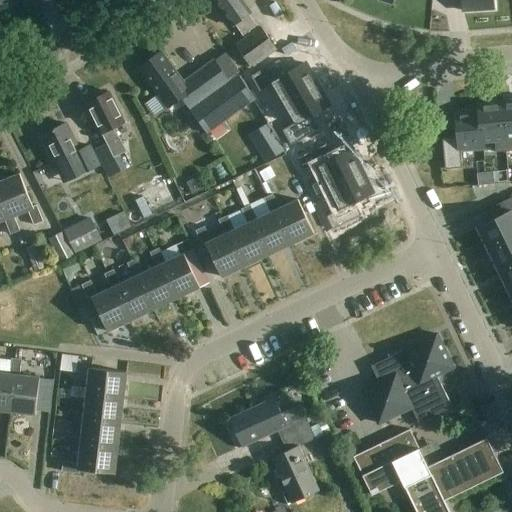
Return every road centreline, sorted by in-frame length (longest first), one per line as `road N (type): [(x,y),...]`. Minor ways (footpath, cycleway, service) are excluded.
road 1 (residential): [(164,511),(176,391),(187,366),(432,246)]
road 2 (residential): [(432,246),(359,96)]
road 3 (residential): [(359,96),(437,62),(511,52)]
road 4 (residential): [(0,81),(122,0)]
road 5 (residential): [(492,372),(432,246)]
